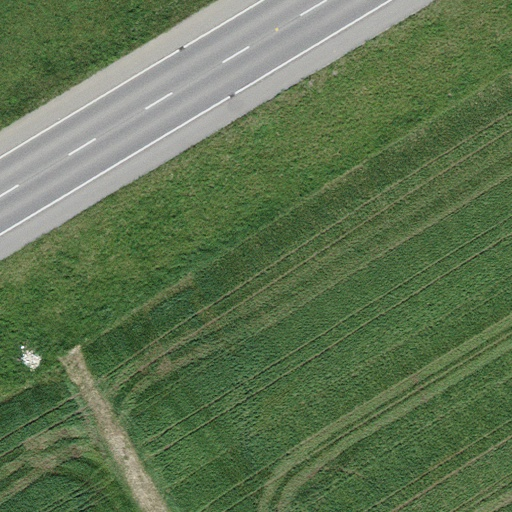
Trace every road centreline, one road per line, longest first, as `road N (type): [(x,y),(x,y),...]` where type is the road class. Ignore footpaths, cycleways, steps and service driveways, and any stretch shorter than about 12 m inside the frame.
road 1 (primary): [(0,195),(326,0)]
road 2 (track): [(68,352),(156,511)]
